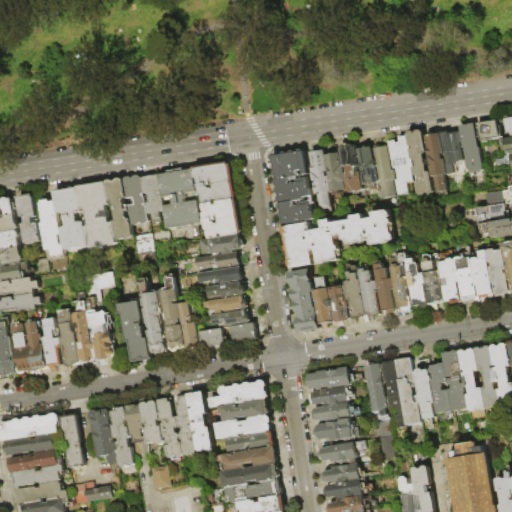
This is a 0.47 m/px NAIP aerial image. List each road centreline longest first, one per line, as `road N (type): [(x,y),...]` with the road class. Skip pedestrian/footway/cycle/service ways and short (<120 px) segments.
road 1 (primary): [(0,175),(511,92)]
road 2 (residential): [(511,321),(0,403)]
road 3 (residential): [(308,511),(249,135)]
